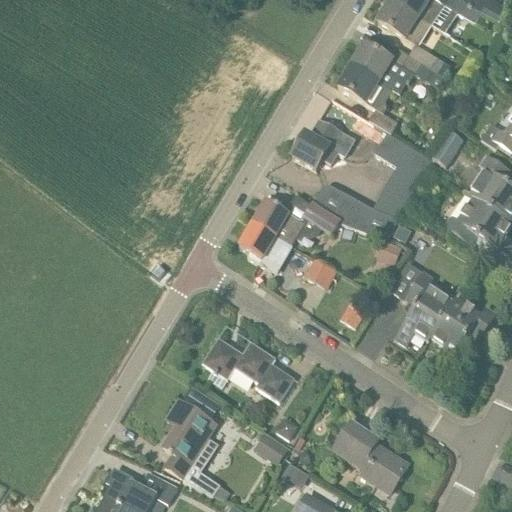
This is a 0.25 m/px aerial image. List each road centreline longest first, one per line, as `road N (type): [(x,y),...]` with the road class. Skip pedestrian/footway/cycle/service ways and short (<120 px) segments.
road 1 (residential): [(482,452),(196,266)]
road 2 (residential): [(196,266),(356,0)]
road 3 (residential): [(46,511),(196,266)]
